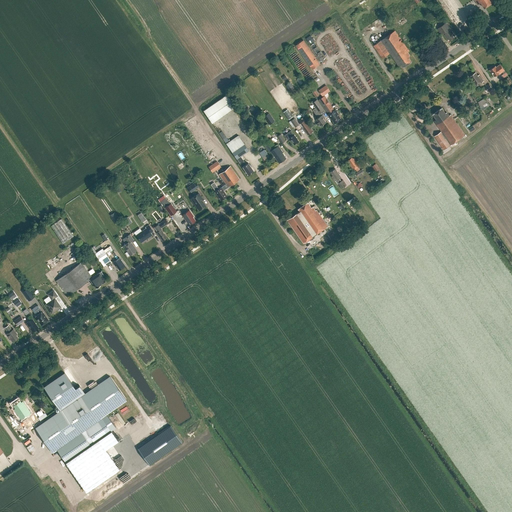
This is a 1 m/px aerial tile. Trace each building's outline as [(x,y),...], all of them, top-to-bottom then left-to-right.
[(442,34),(443,33),(448,40),(449,39),(450,40),(454,38),(453,36),(454,35),(446,23),(438,29),(442,34)] [(406,44),(405,43),(404,43),(395,30),(374,45),(383,58),(390,53),(399,67),(402,64),(404,67),(412,61),(409,57),(410,56),(407,52),(409,51),(408,49),(411,46),(409,44),(406,46),(405,45),(406,44)] [(309,34),(304,38),(308,44),(313,40),(309,34)] [(303,40),(296,45),(313,69),(320,64),(303,40)] [(495,66),(490,70),(494,77),(500,73),(504,70),(500,64),(496,67),(495,66)] [(470,76),(477,86),(484,81),(479,75),(478,76),(475,72),(470,76)] [(287,85),(292,93),(296,90),(290,82),(287,85)] [(319,90),(323,95),(330,90),(326,84),(319,90)] [(203,111),(212,123),(235,107),(226,95),(203,111)] [(328,114),(331,120),(332,119),(335,124),(341,120),(339,115),(340,114),(336,109),(335,109),(325,95),(319,99),(329,114),(328,114)] [(477,103),(481,111),(491,105),(486,97),(477,103)] [(317,123),(319,126),(321,125),(321,126),(326,122),(324,119),(325,118),(323,114),(326,112),(317,100),(313,102),(316,107),(313,109),(318,117),(316,119),(319,122),(317,123)] [(465,135),(451,115),(449,116),(447,112),(445,113),(442,107),(433,114),(437,119),(434,121),(442,131),(435,136),(444,149),(465,135)] [(286,110),(283,112),(288,120),(291,117),(286,110)] [(264,117),(270,125),(275,121),(269,113),(264,117)] [(303,128),(308,135),(313,131),(308,124),(303,118),(299,120),(304,127),(303,128)] [(262,124),(268,132),(272,130),(266,122),(262,124)] [(291,130),(285,135),(288,139),(290,138),(294,145),(299,141),(294,134),(291,130)] [(220,131),(217,133),(223,142),(226,140),(220,131)] [(280,134),(277,136),(281,143),(285,140),(280,134)] [(238,135),(226,144),(242,167),(243,167),(248,174),(253,171),(248,163),(245,165),(243,161),(241,156),(249,151),(238,135)] [(269,140),(266,135),(260,140),(264,144),(269,140)] [(269,140),(264,144),(270,152),(271,151),(279,163),(286,158),(283,153),(277,144),(275,146),(276,148),(275,148),(269,140)] [(262,160),(268,156),(263,149),(257,153),(262,160)] [(360,169),(358,167),(360,166),(354,157),(353,158),(352,157),(348,160),(349,161),(347,162),(353,170),(355,169),(357,171),(360,169)] [(217,161),(212,164),(216,170),(216,171),(221,168),(217,161)] [(230,166),(219,174),(226,184),(228,187),(239,179),(230,166)] [(335,181),(336,181),(338,184),(338,183),(343,191),(348,188),(346,185),(343,180),(341,181),(339,178),(341,177),(335,169),(331,172),(333,176),(332,176),(335,181)] [(187,187),(191,192),(199,187),(196,182),(187,187)] [(214,182),(211,185),(215,191),(214,192),(220,200),(227,196),(223,190),(228,187),(226,184),(219,189),(214,182)] [(203,199),(199,193),(190,199),(199,210),(206,206),(202,200),(203,199)] [(172,204),(167,198),(162,201),(173,216),(179,212),(173,204),(172,204)] [(312,207),(308,202),(299,209),(300,211),(287,220),(303,243),(328,226),(316,210),(313,207),(312,207)] [(156,205),(161,213),(164,211),(159,203),(156,205)] [(189,222),(190,224),(195,220),(192,216),(192,215),(189,210),(182,215),(186,221),(189,222)] [(73,236),(61,218),(50,226),(63,243),(73,236)] [(158,225),(154,227),(157,232),(156,232),(162,241),(167,238),(161,229),(160,228),(161,227),(162,228),(168,223),(166,219),(159,224),(158,225)] [(149,225),(145,227),(146,228),(136,235),(140,241),(145,238),(146,239),(152,235),(150,233),(153,231),(149,225)] [(129,234),(124,238),(128,242),(123,245),(130,255),(136,251),(130,242),(133,240),(129,234)] [(116,265),(119,270),(125,266),(119,257),(112,262),(115,266),(116,265)] [(56,280),(67,295),(90,279),(96,288),(96,287),(96,288),(100,285),(105,281),(102,276),(104,275),(101,271),(92,277),(81,262),(56,280)] [(22,291),(28,301),(34,297),(28,287),(22,291)] [(45,304),(50,311),(50,312),(52,314),(54,312),(61,307),(54,298),(57,296),(53,290),(48,294),(52,300),(45,304)] [(20,298),(15,301),(19,306),(23,303),(20,298)] [(48,321),(48,320),(42,311),(40,307),(36,310),(38,314),(35,316),(37,319),(38,321),(41,325),(45,322),(46,322),(48,321)] [(21,316),(14,321),(17,325),(24,321),(21,316)] [(38,327),(32,319),(26,323),(32,331),(38,327)] [(8,333),(7,334),(12,341),(17,337),(14,333),(15,332),(13,329),(12,330),(8,325),(5,328),(8,333)] [(60,411),(35,428),(52,453),(57,450),(74,475),(86,492),(119,469),(111,457),(106,449),(118,441),(111,430),(115,427),(106,414),(126,400),(110,376),(85,393),(79,385),(75,388),(64,372),(44,387),(60,411)] [(22,402),(20,403),(18,399),(10,404),(16,412),(15,413),(20,420),(30,413),(22,402)] [(127,419),(135,413),(133,410),(125,416),(127,419)] [(117,414),(122,424),(125,422),(119,412),(117,414)] [(170,425),(137,448),(149,465),(182,442),(170,425)]
